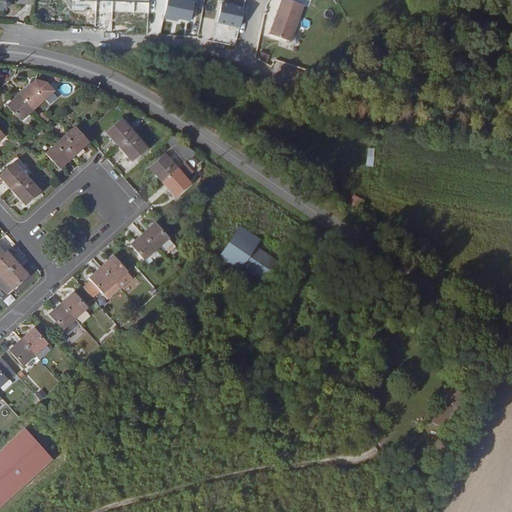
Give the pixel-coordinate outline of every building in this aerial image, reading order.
[(165,0),(165,20),(196,22),(197,0),(165,0)] [(244,28),(247,7),(220,2),(217,20),(202,17),(198,39),(236,46),(239,28),(244,28)] [(280,34),(279,35),(299,45),(306,33),(300,28),(303,23),(290,15),(283,27),(280,34)] [(278,37),(279,35),(280,34),(283,27),(278,24),(273,33),(278,37)] [(266,63),(270,55),(261,51),(258,59),(266,63)] [(19,95),(33,110),(45,99),(31,84),(19,95)] [(20,121),(33,110),(19,95),(7,105),(20,121)] [(106,133),(119,147),(134,134),(121,119),(106,133)] [(60,140),(74,156),(88,142),(74,127),(60,140)] [(134,134),(119,147),(132,162),(147,148),(134,134)] [(59,169),(74,156),(60,140),(45,153),(59,169)] [(172,148),(184,162),(194,155),(181,140),(172,148)] [(162,183),(177,169),(164,154),(149,168),(162,183)] [(0,174),(0,176),(12,190),(26,177),(13,163),(0,174)] [(177,169),(162,183),(175,197),(190,183),(177,169)] [(26,177),(12,190),(25,205),(40,192),(26,177)] [(359,209),(364,201),(355,195),(350,203),(359,209)] [(142,234),(156,249),(168,238),(154,223),(142,234)] [(240,274),(255,287),(271,267),(255,254),(253,258),(248,254),(251,250),(257,243),(238,228),(225,244),(227,246),(229,248),(225,253),(222,251),(214,262),(222,270),(224,267),(231,273),(234,269),(238,264),(244,268),(240,274)] [(144,260),(156,249),(142,234),(130,244),(144,260)] [(0,256),(0,278),(17,263),(6,251),(0,256)] [(113,256),(100,267),(114,283),(126,272),(113,256)] [(17,263),(0,278),(0,286),(7,295),(28,275),(17,263)] [(244,268),(238,264),(234,269),(240,274),(244,268)] [(114,283),(100,267),(88,278),(91,281),(83,288),(91,298),(99,290),(102,294),(107,299),(119,288),(114,283)] [(61,304),(74,319),(86,308),(73,293),(61,304)] [(62,330),(74,319),(61,304),(49,314),(62,330)] [(21,340),(35,355),(47,344),(55,336),(48,328),(37,325),(33,329),(21,340)] [(23,366),(35,355),(21,340),(9,351),(23,366)] [(54,356),(47,347),(34,357),(42,367),(54,356)] [(78,352),(73,356),(80,364),(85,359),(78,352)] [(467,364),(460,375),(474,384),(481,372),(467,364)] [(446,387),(434,424),(451,429),(463,392),(446,387)] [(40,401),(46,396),(42,389),(35,394),(40,401)] [(26,402),(14,412),(20,418),(32,408),(26,402)] [(0,450),(0,502),(47,460),(21,432),(0,450)]
